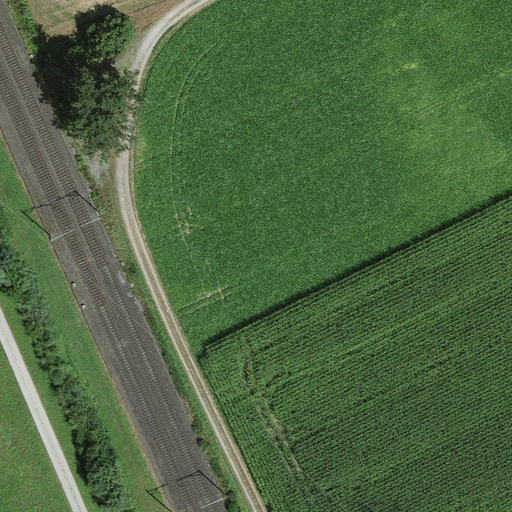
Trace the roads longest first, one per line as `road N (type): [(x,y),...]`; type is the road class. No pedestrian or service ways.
road 1 (track): [(137,59),(119,141),(132,234),(184,362),(262,511)]
road 2 (track): [(0,333),(77,511)]
